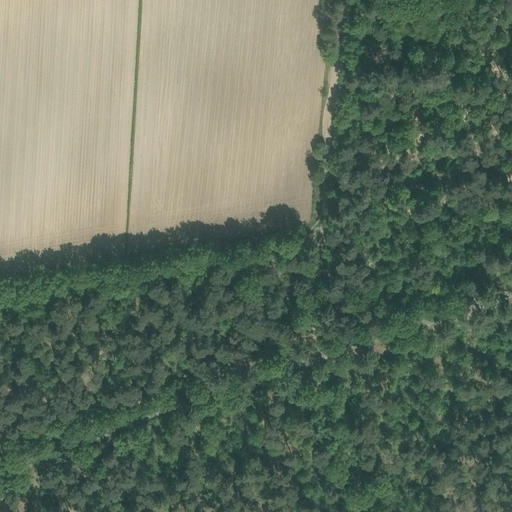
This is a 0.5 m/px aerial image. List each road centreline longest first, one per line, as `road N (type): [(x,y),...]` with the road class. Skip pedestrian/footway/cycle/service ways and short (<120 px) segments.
road 1 (unknown): [(0,464),(511,276)]
road 2 (track): [(322,230),(0,277)]
road 3 (track): [(345,0),(322,230)]
road 4 (unknown): [(322,230),(511,252)]
road 5 (track): [(311,362),(321,407),(368,511)]
road 6 (track): [(311,362),(322,230)]
